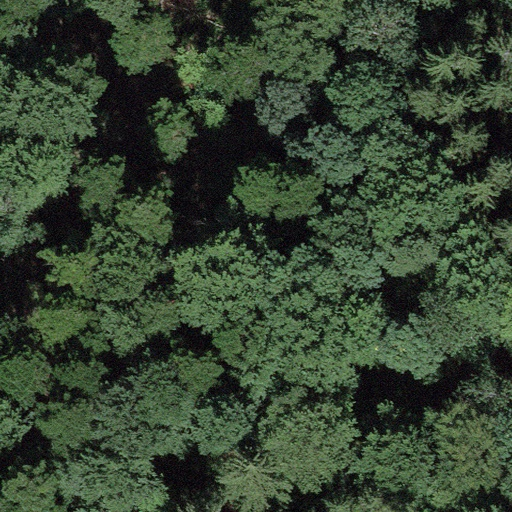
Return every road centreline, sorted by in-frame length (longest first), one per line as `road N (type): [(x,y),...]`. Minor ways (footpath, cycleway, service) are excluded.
road 1 (track): [(239,0),(178,77),(0,220)]
road 2 (track): [(299,511),(469,385),(511,340)]
